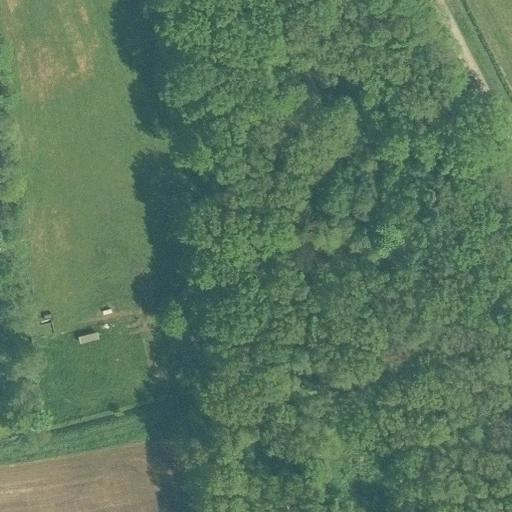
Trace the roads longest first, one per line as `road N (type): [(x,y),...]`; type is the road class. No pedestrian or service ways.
road 1 (track): [(511,321),(44,445)]
road 2 (unclassified): [(433,0),(511,155)]
